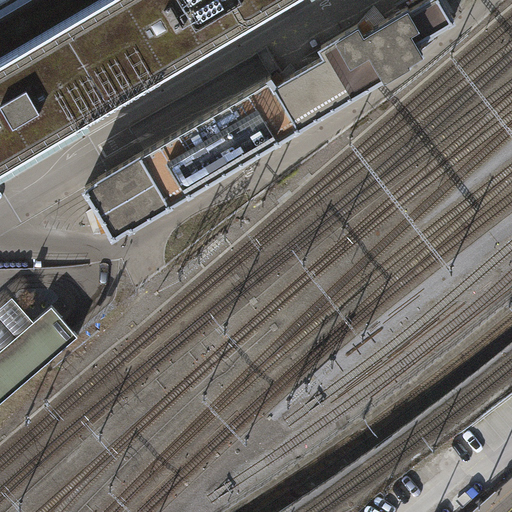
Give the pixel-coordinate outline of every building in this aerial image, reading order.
[(282,0),(97,0),(0,57),(0,164),(42,140),(282,0)] [(0,0),(0,16),(27,0),(0,0)] [(105,226),(109,233),(418,49),(415,44),(412,39),(450,17),(439,0),(420,0),(405,9),(404,7),(360,33),(357,28),(354,24),(317,46),(322,54),(272,84),(269,80),(266,76),(81,186),(97,212),(105,226)] [(0,302),(0,345),(30,320),(8,295),(0,302)] [(30,320),(0,345),(0,398),(74,335),(67,326),(48,304),(30,320)]
